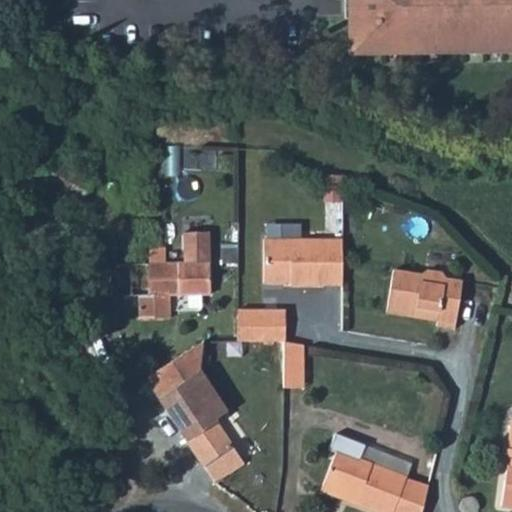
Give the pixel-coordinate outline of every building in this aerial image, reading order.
[(511,0),(350,0),(350,8),(351,52),(511,49),(511,0)] [(269,50),(269,65),(289,64),(289,50),(269,50)] [(261,238),(262,281),(289,281),(289,283),(341,282),(340,236),(261,238)] [(157,263),(149,263),(148,294),(137,294),(137,317),(168,317),(168,295),(209,294),(209,263),(188,262),(166,263),(157,263)] [(149,263),(107,263),(107,295),(137,294),(148,294),(149,263)] [(393,270),(386,313),(437,321),(436,326),(454,329),(462,281),(445,278),(441,273),(427,270),(421,274),(393,270)] [(285,313),(237,313),(237,342),(276,342),(283,342),(285,342),(285,313)] [(202,339),(140,381),(146,389),(157,401),(165,394),(200,371),(202,339)] [(283,342),(283,365),(303,366),(303,345),(283,342)] [(283,365),(282,387),(302,387),(303,366),(283,365)] [(165,394),(157,401),(170,419),(178,430),(186,441),(204,468),(234,449),(216,421),(228,413),(212,390),(200,371),(165,394)] [(369,443),(339,430),(333,443),(340,446),(325,480),(358,494),(356,498),(387,511),(421,511),(428,485),(407,476),(363,456),(369,443)] [(413,462),(369,443),(363,456),(407,476),(413,462)] [(234,449),(204,468),(215,484),(227,476),(244,464),(234,449)] [(358,494),(325,480),(323,484),(356,498),(358,494)]
